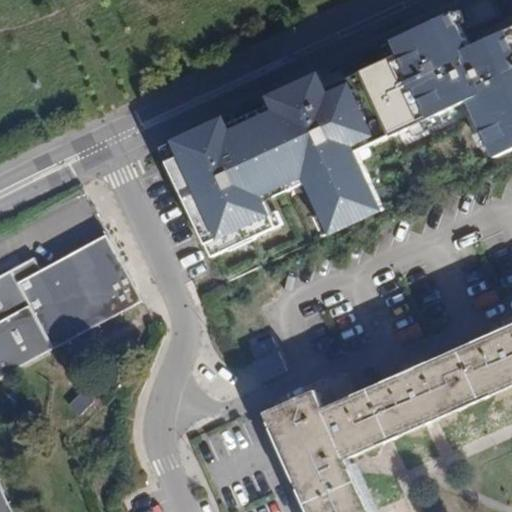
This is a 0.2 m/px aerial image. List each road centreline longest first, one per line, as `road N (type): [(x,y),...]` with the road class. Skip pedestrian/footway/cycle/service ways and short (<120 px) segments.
road 1 (residential): [(113,142),(192,318),(163,437),(165,463),(187,511)]
road 2 (tertiary): [(113,142),(434,0)]
road 3 (tertiary): [(0,197),(113,142)]
